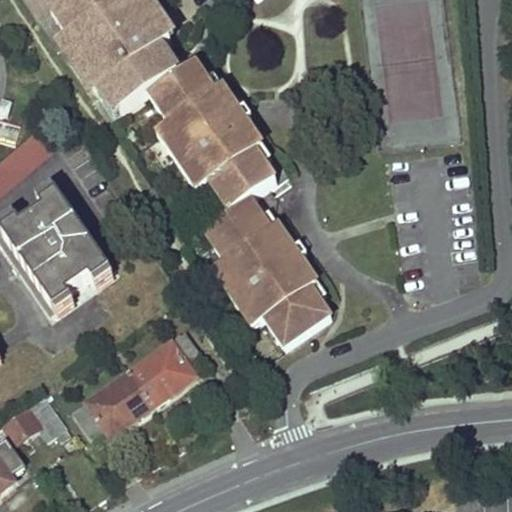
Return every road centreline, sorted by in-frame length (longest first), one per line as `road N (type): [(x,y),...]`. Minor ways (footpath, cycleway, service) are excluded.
road 1 (residential): [(302,460),(285,405),(296,376),(487,298),(505,281),(486,0)]
road 2 (tertiary): [(511,418),(379,437),(302,460)]
road 3 (tertiary): [(302,460),(177,511)]
